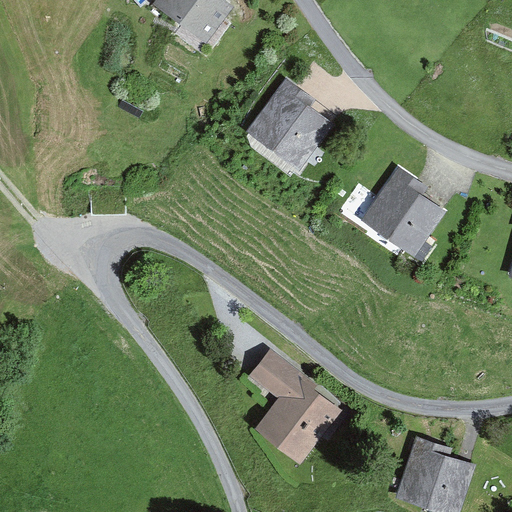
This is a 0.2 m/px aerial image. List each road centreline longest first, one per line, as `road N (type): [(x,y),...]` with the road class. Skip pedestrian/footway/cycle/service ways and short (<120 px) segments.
road 1 (unclassified): [(511,403),(472,410),(393,400),(349,379),(214,272),(159,239),(108,233),(91,246),(87,270),(202,425),(240,511)]
road 2 (residential): [(511,173),(433,141),(392,109),(300,0)]
road 3 (track): [(87,270),(0,177)]
